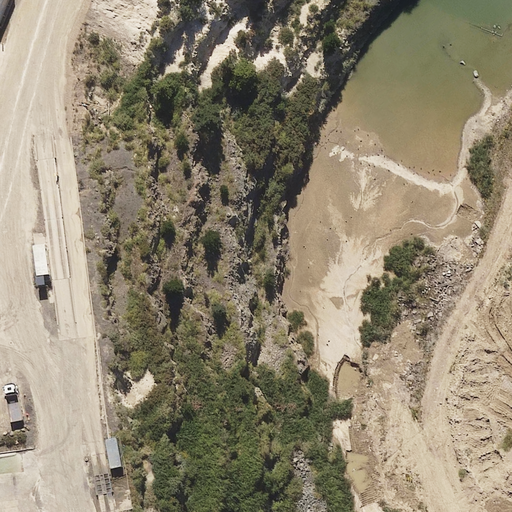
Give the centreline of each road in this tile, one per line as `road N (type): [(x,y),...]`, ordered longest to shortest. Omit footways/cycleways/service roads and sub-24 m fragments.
road 1 (track): [(109,511),(69,338),(43,136),(41,42),(50,0)]
road 2 (track): [(511,206),(438,377),(436,453),(450,511)]
road 3 (track): [(0,195),(41,42)]
